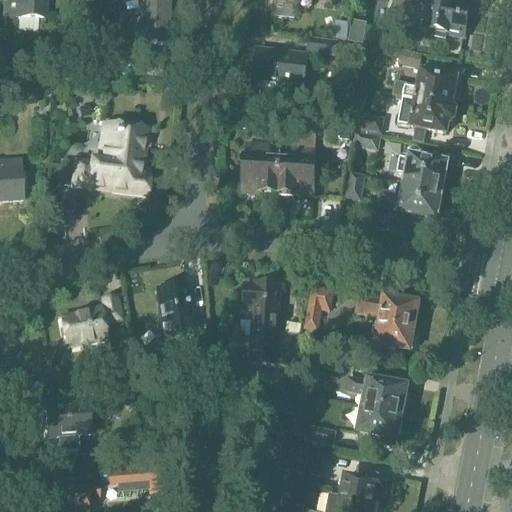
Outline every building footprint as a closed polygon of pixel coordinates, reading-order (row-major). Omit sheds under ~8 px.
[(44,0),(2,0),(2,19),(18,20),(17,22),(43,23),(44,0)] [(140,0),(139,47),(167,48),(169,0),(140,0)] [(270,0),(270,3),(273,3),(271,20),(293,23),(295,6),(298,6),(299,0),(316,0),(335,2),(335,0),(270,0)] [(395,0),(390,32),(419,39),(420,34),(432,37),(431,41),(444,43),(445,39),(446,39),(447,37),(463,40),(465,34),(471,32),(473,22),(468,18),(469,12),(453,8),(453,6),(439,3),(439,0),(395,0)] [(308,42),(307,56),(334,59),(336,45),(308,42)] [(307,59),(256,53),(253,83),(281,87),(281,91),(303,94),(307,59)] [(416,105),(451,111),(456,84),(453,83),(454,79),(419,72),(416,89),(395,85),(392,101),(416,105)] [(451,111),(416,105),(413,120),(399,117),(397,129),(446,138),(448,127),(452,127),(455,112),(451,111)] [(380,139),(383,124),(360,120),(358,134),(380,139)] [(339,141),(352,141),(353,123),(340,123),(339,141)] [(146,133),(118,130),(100,128),(95,167),(75,165),(72,191),(89,194),(89,191),(111,193),(111,196),(145,200),(147,181),(140,180),(146,133)] [(356,138),(353,151),(377,155),(379,143),(356,138)] [(291,159),(279,158),(276,199),(313,201),(315,165),(313,165),(313,152),(315,140),(292,139),(291,159)] [(241,196),(276,199),(279,158),(268,157),(269,150),(246,148),(245,161),(243,161),(241,196)] [(407,178),(405,189),(440,196),(445,169),(425,165),(426,162),(415,160),(414,163),(410,162),(410,164),(399,162),(397,176),(407,178)] [(0,205),(23,204),(20,163),(0,165),(0,205)] [(363,182),(350,179),(346,202),(359,204),(363,182)] [(439,201),(440,196),(405,189),(403,201),(382,197),(379,210),(400,214),(399,217),(435,224),(436,219),(439,216),(442,205),(439,201)] [(243,315),(253,315),(249,371),(275,373),(275,369),(288,374),(296,355),(298,340),(277,337),(280,289),(255,288),(255,289),(245,289),(243,315)] [(312,289),(308,310),(304,332),(316,334),(320,313),(328,314),(332,293),(312,289)] [(186,290),(156,295),(164,346),(193,341),(186,290)] [(59,322),(66,352),(106,344),(103,327),(120,323),(115,301),(103,303),(105,313),(100,314),(100,312),(88,315),(88,316),(59,322)] [(383,307),(360,302),(358,315),(380,320),(379,324),(375,323),(373,331),(379,333),(376,349),(412,355),(415,339),(411,338),(416,310),(384,304),(383,307)] [(186,347),(193,387),(213,384),(206,343),(186,347)] [(339,369),(318,365),(316,378),(336,381),(339,369)] [(363,410),(401,414),(405,393),(368,386),(368,388),(348,384),(346,396),(365,400),(363,410)] [(117,394),(94,396),(95,409),(119,407),(117,394)] [(86,407),(72,408),(72,411),(44,414),(46,442),(89,438),(86,407)] [(395,444),(401,414),(363,410),(358,437),(382,442),(381,449),(392,451),(394,444),(395,444)] [(335,437),(307,432),(305,444),(332,449),(335,437)] [(323,481),(328,456),(328,455),(282,447),(277,472),(323,481)] [(130,475),(108,477),(109,489),(131,487),(130,475)] [(372,511),(375,497),(387,499),(390,484),(358,477),(357,483),(344,481),(341,499),(328,496),(325,511),(372,511)] [(97,491),(51,494),(52,511),(86,511),(86,503),(98,502),(97,491)]
